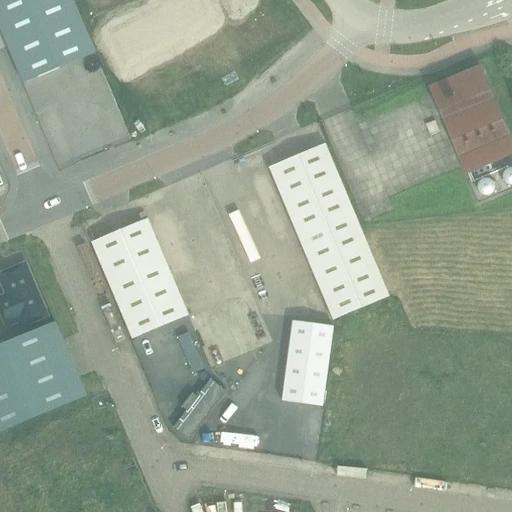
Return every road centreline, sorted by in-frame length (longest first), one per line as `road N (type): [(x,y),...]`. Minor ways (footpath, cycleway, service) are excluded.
road 1 (unclassified): [(45,213),(148,452),(163,466),(493,511)]
road 2 (unclassified): [(45,213),(245,126),(311,81),(357,17)]
road 3 (unclassified): [(357,17),(382,28),(424,30),(511,0)]
